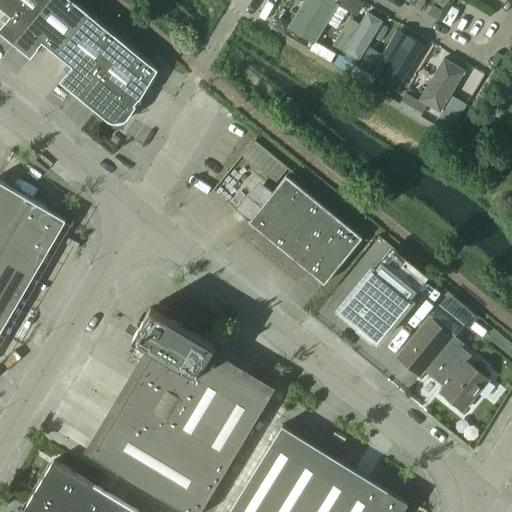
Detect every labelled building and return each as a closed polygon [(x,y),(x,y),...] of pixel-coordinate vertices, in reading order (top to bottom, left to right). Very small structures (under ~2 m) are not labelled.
[(49,0),(32,0),(34,1),(29,8),(22,2),(11,16),(10,15),(0,26),(0,31),(14,43),(49,0)] [(0,0),(0,6),(10,15),(11,16),(22,2),(29,8),(34,1),(32,0),(0,0)] [(90,14),(73,0),(49,0),(14,43),(31,57),(43,42),(57,54),(90,14)] [(317,47),(343,7),(332,0),(307,0),(289,30),(317,47)] [(465,0),(455,17),(485,35),(506,0),(465,0)] [(427,14),(437,20),(443,11),(432,5),(427,14)] [(121,39),(90,14),(57,54),(72,65),(60,80),(76,94),(99,66),(121,39)] [(360,73),(385,32),(356,15),(331,56),(360,73)] [(401,98),(426,55),(396,38),(371,80),(401,98)] [(121,39),(99,66),(140,99),(158,69),(121,39)] [(438,63),(414,105),(442,121),(466,79),(438,63)] [(128,118),(129,116),(140,99),(99,66),(76,94),(107,119),(108,120),(110,121),(113,122),(116,123),(118,123),(121,122),(123,121),(126,120),(127,119),(128,118)] [(251,140),(240,154),(275,182),(287,168),(251,140)] [(362,237),(286,175),(248,221),(324,283),(362,237)] [(0,256),(33,276),(66,219),(48,209),(0,180),(0,256)] [(0,256),(0,331),(0,332),(33,276),(0,256)] [(378,340),(407,305),(406,296),(372,269),(339,309),(378,340)] [(132,337),(154,350),(196,376),(208,355),(214,345),(190,330),(191,328),(182,323),(180,325),(151,307),(139,326),(137,325),(131,334),(133,335),(132,337)] [(397,356),(420,375),(426,367),(446,383),(440,391),(463,410),(489,379),(483,374),(486,371),(486,367),(485,363),(481,361),(477,360),(473,361),(471,364),(465,360),(461,365),(441,349),(453,335),(430,316),(397,356)] [(199,511),(271,393),(208,355),(196,376),(154,350),(91,454),(187,511),(199,511)] [(228,511),(401,511),(408,502),(282,425),(228,511)] [(73,511),(91,482),(54,460),(23,511),(22,511),(73,511)] [(115,511),(122,501),(91,482),(73,511),(115,511)] [(115,511),(140,511),(122,501),(115,511)]
